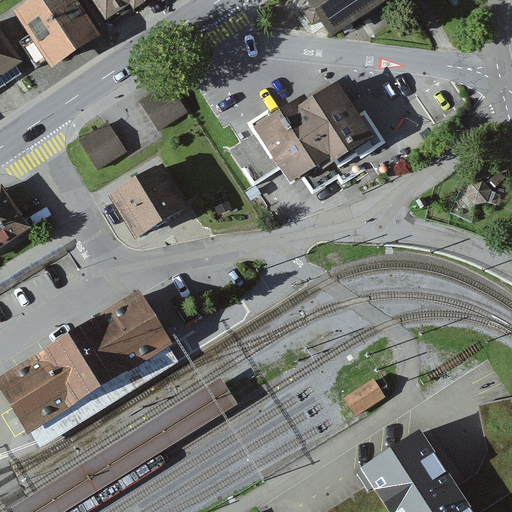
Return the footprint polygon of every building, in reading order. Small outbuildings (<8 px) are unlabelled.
[(70,0),(42,0),(19,15),(52,65),(95,37),(70,0)] [(93,0),(107,19),(130,3),(134,9),(146,0),(93,0)] [(305,0),(333,42),(395,0),(305,0)] [(0,32),(0,74),(20,61),(0,32)] [(171,85),(141,104),(161,136),(191,117),(171,85)] [(371,142),(334,85),(256,136),(290,187),(321,167),(324,173),(371,142)] [(108,126),(81,142),(97,168),(124,152),(108,126)] [(161,171),(110,201),(135,243),(186,213),(161,171)] [(483,182),(471,185),(466,198),(477,207),(485,206),(490,194),(483,182)] [(1,189),(0,190),(0,248),(28,229),(1,189)] [(61,246),(0,283),(0,292),(65,252),(61,246)] [(60,346),(0,384),(0,391),(29,437),(77,407),(157,358),(169,350),(138,296),(80,333),(60,346)] [(77,407),(29,437),(39,453),(179,366),(169,350),(157,358),(77,407)] [(221,382),(11,511),(68,511),(237,407),(221,382)] [(374,384),(344,402),(355,419),(385,401),(374,384)] [(478,478),(454,492),(466,511),(485,511),(511,494),(511,402),(480,410),(489,455),(478,478)] [(376,511),(466,511),(454,492),(418,436),(354,477),(363,492),(376,511)] [(376,511),(363,492),(331,511),(376,511)]
